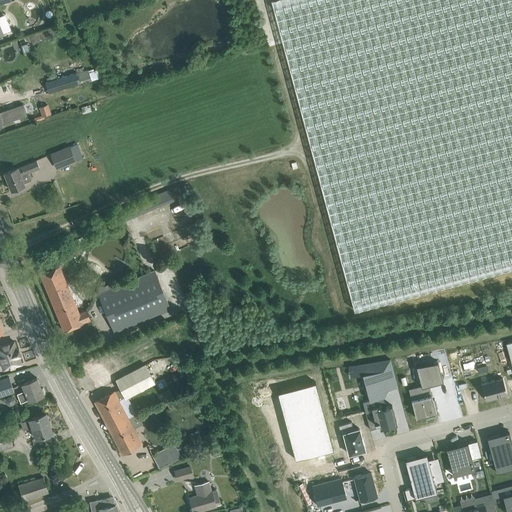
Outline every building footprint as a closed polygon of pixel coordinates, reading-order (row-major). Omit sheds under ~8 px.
[(511,0),(271,0),(354,309),(511,267),(511,0)] [(92,80),(88,69),(77,73),(77,72),(46,82),(49,93),(80,83),(81,84),(92,80)] [(83,105),(96,101),(94,95),(81,98),(83,105)] [(43,117),(52,114),(48,104),(39,107),(43,117)] [(0,112),(0,127),(3,126),(2,123),(26,115),(23,105),(0,112)] [(57,168),(76,161),(69,145),(50,152),(57,168)] [(37,160),(29,163),(5,173),(12,190),(25,185),(24,183),(32,180),(29,172),(32,171),(40,168),(37,160)] [(127,221),(174,201),(170,190),(122,210),(127,221)] [(80,313),(60,265),(40,274),(64,331),(84,322),(84,321),(91,318),(87,310),(80,313)] [(115,332),(171,309),(155,270),(98,294),(115,332)] [(4,369),(21,363),(19,355),(21,354),(19,349),(17,349),(14,341),(0,345),(0,356),(2,363),(0,363),(0,369),(4,368),(4,369)] [(489,351),(453,361),(459,379),(494,369),(489,351)] [(105,362),(81,373),(88,387),(96,384),(97,389),(151,361),(147,353),(143,355),(135,359),(119,367),(114,355),(104,360),(105,362)] [(444,361),(419,361),(426,389),(449,384),(444,361)] [(104,396),(95,401),(109,428),(128,418),(119,400),(125,396),(125,397),(154,382),(145,364),(116,380),(120,388),(104,396)] [(388,389),(383,370),(363,374),(370,399),(370,400),(384,396),(388,389)] [(0,396),(15,391),(9,376),(0,379),(0,396)] [(41,388),(37,377),(22,383),(25,391),(17,395),(20,404),(29,400),(29,401),(44,395),(44,394),(46,393),(43,387),(41,388)] [(503,378),(482,383),(486,400),(497,397),(496,396),(507,393),(503,378)] [(315,384),(271,394),(290,463),(332,454),(315,384)] [(175,405),(193,396),(190,389),(172,397),(175,405)] [(428,395),(408,400),(412,419),(423,416),(424,419),(439,415),(434,400),(430,401),(428,395)] [(376,424),(379,423),(380,427),(380,429),(397,424),(392,405),(383,407),(382,404),(371,407),(376,424)] [(53,432),(46,413),(21,422),(24,430),(32,427),(36,438),(53,432)] [(128,418),(109,428),(123,453),(131,449),(141,443),(134,428),(128,418)] [(357,421),(338,427),(343,444),(348,443),(353,459),(371,454),(365,431),(360,432),(357,421)] [(0,449),(12,445),(8,431),(0,433),(0,449)] [(511,441),(509,431),(487,437),(497,472),(511,467),(511,441)] [(469,442),(446,448),(453,475),(475,469),(469,442)] [(179,458),(172,444),(167,446),(174,460),(179,458)] [(427,453),(405,459),(412,487),(415,498),(437,492),(435,482),(428,459),(427,453)] [(177,479),(193,475),(191,466),(175,470),(177,479)] [(371,472),(354,477),(360,500),(377,496),(377,495),(371,472)] [(23,500),(49,492),(44,476),(18,485),(23,500)] [(212,491),(209,481),(195,485),(198,495),(190,497),(193,511),(194,511),(216,506),(215,502),(220,501),(217,489),(212,491)] [(344,490),(318,496),(321,508),(347,503),(344,490)] [(511,511),(511,492),(503,495),(506,507),(507,511),(511,511)] [(477,507),(474,496),(460,500),(461,503),(463,511),(486,511),(485,505),(477,507)] [(461,503),(452,505),(453,511),(458,511),(463,511),(461,503)]
